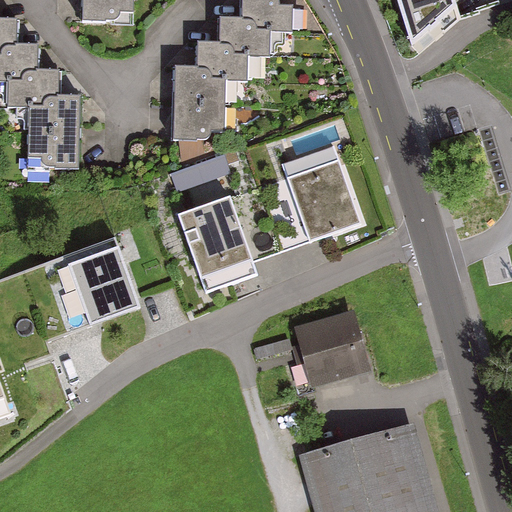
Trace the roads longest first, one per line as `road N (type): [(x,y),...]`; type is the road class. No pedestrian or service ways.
road 1 (unclassified): [(0,468),(140,367),(428,234)]
road 2 (tertiary): [(428,234),(506,511)]
road 3 (tertiary): [(347,0),(428,234)]
